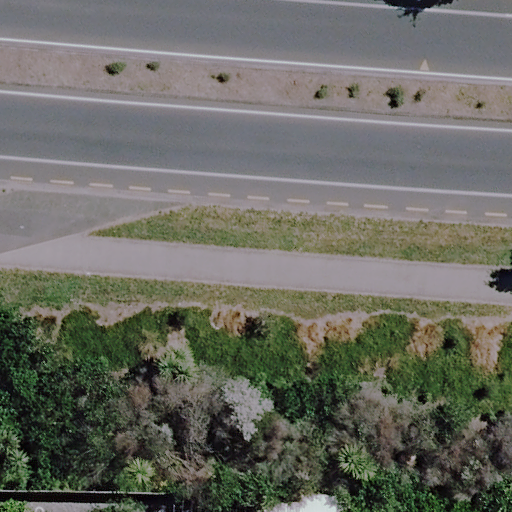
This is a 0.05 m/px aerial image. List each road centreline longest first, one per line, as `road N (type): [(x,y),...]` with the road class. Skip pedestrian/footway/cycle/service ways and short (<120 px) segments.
road 1 (secondary): [(511,159),(0,122)]
road 2 (secondary): [(43,0),(511,38)]
